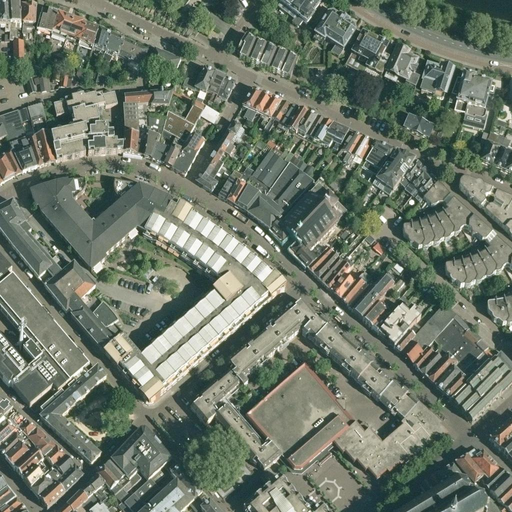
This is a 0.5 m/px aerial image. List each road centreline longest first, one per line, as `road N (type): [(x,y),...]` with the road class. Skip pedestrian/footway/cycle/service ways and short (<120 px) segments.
road 1 (residential): [(249,77),(457,169)]
road 2 (residential): [(144,419),(0,245)]
road 3 (residential): [(306,284),(471,435)]
road 4 (residential): [(306,284),(144,419)]
road 5 (residential): [(511,359),(502,336),(382,230),(393,214)]
road 6 (residential): [(0,197),(40,177),(109,165),(137,167),(183,190)]
road 7 (tertiary): [(511,59),(404,25),(367,0)]
road 8 (residential): [(120,88),(15,106),(0,58)]
road 9 (residential): [(183,190),(306,284)]
road 10 (residential): [(183,190),(249,77)]
road 11 (residential): [(90,477),(0,392)]
road 12 (residential): [(225,511),(144,419)]
